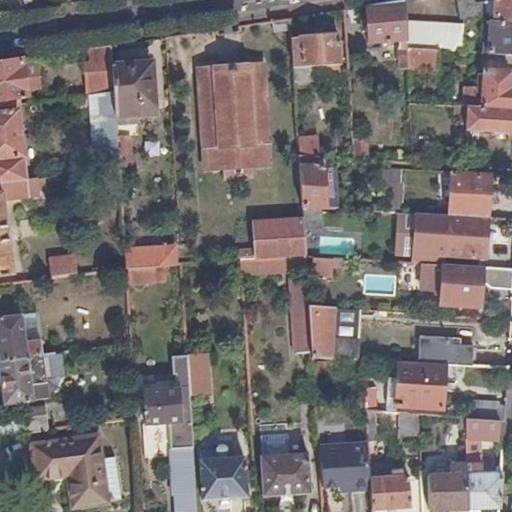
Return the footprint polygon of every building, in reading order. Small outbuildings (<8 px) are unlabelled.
[(35,0),(24,0),(26,13),(37,11),(35,0)] [(472,0),(456,0),(460,23),(488,19),(485,4),(474,6),(472,0)] [(511,0),(495,0),(494,26),(489,25),(487,56),(511,57),(511,0)] [(404,4),(367,10),(369,47),(406,44),(405,23),(404,4)] [(291,21),(274,24),(275,35),(291,33),(291,30),(291,21)] [(464,27),(405,23),(406,44),(407,51),(436,53),(463,54),(464,27)] [(339,38),(292,41),(295,84),(313,83),(313,69),(341,68),(339,38)] [(86,76),(88,98),(90,98),(115,95),(113,69),(112,49),(90,52),(92,75),(86,76)] [(408,73),(407,51),(397,52),(398,73),(408,73)] [(408,73),(408,76),(438,78),(436,53),(407,51),(408,73)] [(0,104),(21,101),(29,100),(28,92),(25,72),(23,62),(0,66),(0,104)] [(152,66),(113,69),(115,95),(117,120),(155,118),(152,66)] [(199,72),(206,173),(224,172),(224,183),(254,181),(254,170),(270,169),(263,68),(199,72)] [(485,74),(485,77),(484,86),(478,86),(478,91),(464,90),(463,109),(511,112),(511,92),(510,92),(511,76),(485,74)] [(115,95),(90,98),(96,175),(121,171),(118,136),(117,120),(115,95)] [(84,110),(82,99),(65,102),(31,106),(33,117),(84,110)] [(511,112),(463,109),(455,109),(454,119),(468,120),(467,133),(511,136),(511,112)] [(0,115),(0,187),(29,184),(20,118),(25,117),(24,113),(0,115)] [(126,135),(118,136),(121,171),(132,170),(130,139),(126,135)] [(320,145),(299,146),(300,160),(321,161),(320,145)] [(325,169),(301,168),(303,210),(320,211),(328,211),(325,169)] [(390,187),(391,173),(380,172),(379,186),(390,187)] [(388,215),(398,216),(401,173),(391,172),(391,173),(390,187),(389,209),(388,215)] [(448,219),(488,221),(491,178),(450,175),(448,219)] [(47,195),(46,182),(29,184),(0,187),(0,280),(15,278),(10,245),(17,244),(16,238),(10,239),(5,205),(41,200),(41,196),(47,195)] [(321,231),(320,211),(303,210),(304,223),(307,260),(314,260),(312,231),(321,231)] [(412,258),(445,260),(485,263),(488,221),(448,219),(415,217),(412,258)] [(255,260),(256,263),(269,262),(286,261),(307,260),(304,223),(253,227),(255,255),(235,256),(236,262),(255,260)] [(176,250),(127,253),(128,272),(154,270),(177,268),(176,250)] [(54,281),(78,278),(76,260),(52,263),(54,281)] [(286,261),(287,272),(308,270),(307,260),(286,261)] [(363,263),(324,261),(324,270),(363,272),(363,263)] [(243,264),(243,275),(270,273),(269,262),(256,263),(243,264)] [(511,272),(444,268),(421,267),(419,286),(442,287),(440,308),(481,310),(482,290),(511,292),(511,272)] [(363,273),(363,294),(395,296),(396,275),(363,273)] [(314,360),(360,363),(361,343),(357,343),(359,313),(310,310),(314,354),(314,360)] [(0,320),(0,363),(0,364),(44,358),(41,339),(26,341),(23,317),(0,320)] [(477,353),(475,370),(509,372),(510,355),(477,353)] [(44,358),(0,364),(6,406),(49,400),(44,358)] [(189,359),(192,399),(211,398),(208,358),(189,359)] [(199,511),(192,399),(189,359),(174,360),(176,377),(178,376),(179,390),(146,393),(148,426),(149,428),(171,427),(173,452),(174,452),(174,459),(175,463),(173,463),(175,499),(178,499),(178,511),(199,511)] [(446,368),(399,365),(398,381),(390,381),(388,408),(443,412),(446,368)] [(376,392),(366,393),(367,414),(375,414),(378,414),(376,392)] [(474,404),(473,420),(506,423),(507,410),(499,409),(500,406),(474,404)] [(367,414),(370,443),(377,442),(375,414),(367,414)] [(50,416),(29,419),(0,423),(0,440),(52,433),(50,416)] [(420,417),(405,416),(406,433),(421,434),(420,417)] [(465,420),(466,443),(479,443),(505,444),(506,423),(473,420),(465,420)] [(108,503),(102,461),(99,439),(35,449),(39,481),(71,477),(76,508),(108,503)] [(371,463),(370,443),(320,447),(323,489),(342,488),(354,487),(354,493),(373,491),(373,481),(371,463)] [(201,457),(204,503),(249,501),(246,461),(229,462),(228,451),(224,448),(222,449),(218,452),(218,456),(201,457)] [(310,456),(263,460),(265,499),(312,496),(310,456)] [(430,511),(463,511),(469,511),(467,467),(451,468),(451,478),(429,479),(430,511)] [(483,476),(483,467),(467,467),(469,511),(482,511),(500,511),(502,476),(483,476)] [(409,478),(373,481),(373,491),(374,511),(388,511),(412,510),(409,478)]
